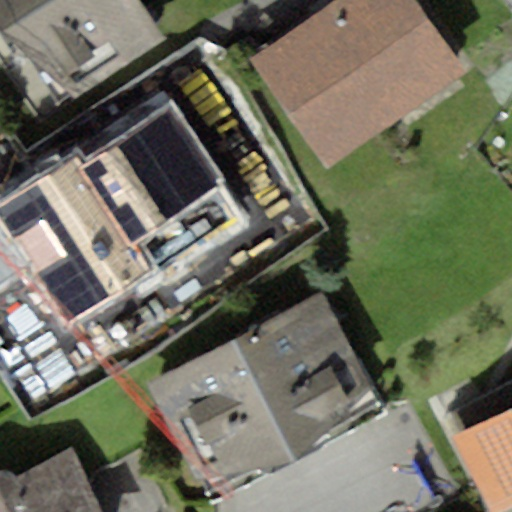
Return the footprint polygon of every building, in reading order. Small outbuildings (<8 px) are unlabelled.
[(144,0),(0,0),(71,107),(172,40),(144,0)] [(346,0),(257,62),(334,173),(469,79),(413,0),(346,0)] [(3,268),(70,357),(146,300),(79,211),(3,268)] [(327,290),(151,381),(208,489),(384,398),(327,290)] [(511,403),(458,434),(501,511),(503,511),(511,507),(511,403)] [(108,511),(76,447),(0,485),(0,511),(108,511)]
